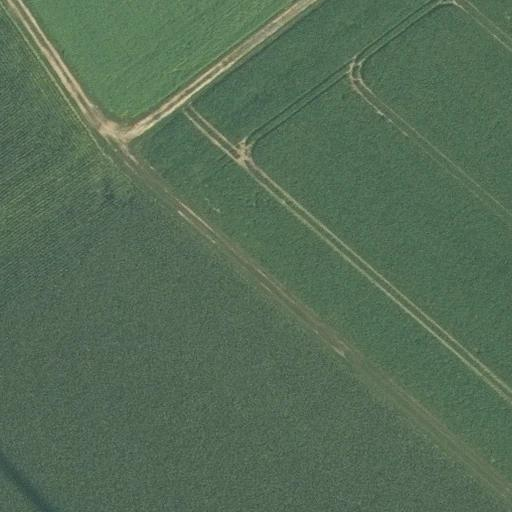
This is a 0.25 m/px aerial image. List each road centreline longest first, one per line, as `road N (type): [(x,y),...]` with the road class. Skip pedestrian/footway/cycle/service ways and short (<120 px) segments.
road 1 (track): [(12,0),(112,147),(511,500)]
road 2 (track): [(308,0),(112,147)]
